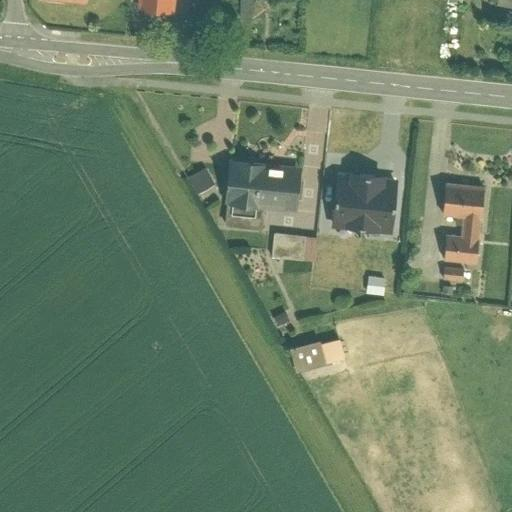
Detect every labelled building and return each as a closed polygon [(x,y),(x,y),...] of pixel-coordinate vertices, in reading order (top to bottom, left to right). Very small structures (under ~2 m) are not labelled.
[(299,165),(229,158),(225,198),(294,205),(299,165)] [(214,181),(205,165),(187,175),(196,191),(214,181)] [(376,174),(335,170),(332,200),(349,201),(373,204),(376,174)] [(485,185),(447,181),(444,210),(461,211),(482,213),(485,185)] [(346,226),(349,201),(332,200),(329,225),(346,226)] [(482,213),(461,211),(459,233),(481,235),(482,213)] [(326,251),(373,255),(375,230),(346,226),(329,225),(326,251)] [(313,234),(272,229),(270,253),(310,257),(313,234)] [(445,232),(443,257),(478,260),(481,235),(459,233),(445,232)] [(466,266),(444,264),(443,278),(465,280),(466,266)] [(372,274),(372,291),(389,291),(389,274),(372,274)] [(318,337),(286,345),(292,370),(325,361),(320,342),(318,337)] [(338,337),(320,342),(325,361),(343,356),(338,337)]
